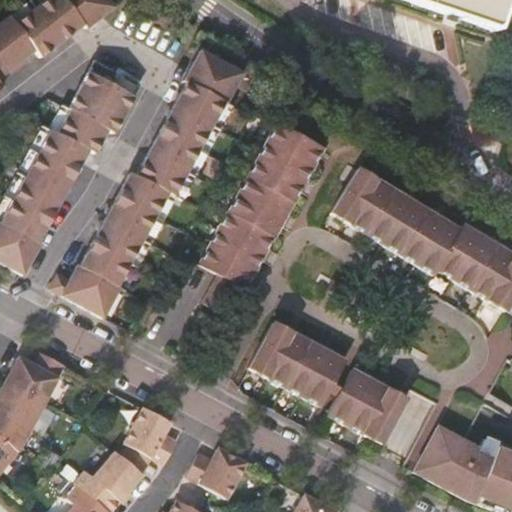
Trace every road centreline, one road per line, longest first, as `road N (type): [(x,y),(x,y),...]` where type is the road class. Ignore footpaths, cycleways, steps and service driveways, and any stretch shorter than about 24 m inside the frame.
road 1 (residential): [(17,313),(98,194),(160,69),(103,33),(0,104)]
road 2 (residential): [(271,291),(292,245),(315,238),(475,341),(469,365),(438,379),(360,338)]
road 3 (tertiary): [(511,201),(182,0)]
road 4 (tertiary): [(17,313),(199,409)]
road 5 (tertiary): [(199,409),(367,499)]
road 6 (residential): [(199,409),(271,291)]
road 7 (residential): [(137,511),(199,409)]
